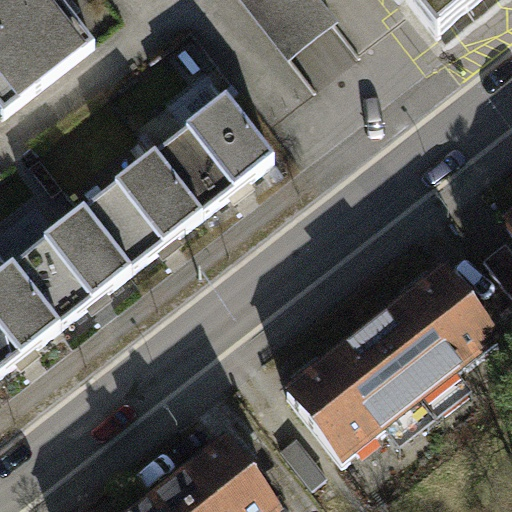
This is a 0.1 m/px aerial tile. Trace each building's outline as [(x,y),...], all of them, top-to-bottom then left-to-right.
[(54,0),(0,0),(0,54),(60,7),(54,0)] [(316,0),(241,0),(296,70),(319,52),(343,34),(316,0)] [(404,0),(437,41),(489,0),(404,0)] [(60,7),(0,54),(0,113),(11,127),(100,58),(60,7)] [(183,150),(168,161),(218,223),(289,166),(240,104),(228,113),(210,91),(164,127),(183,150)] [(84,203),(97,218),(147,280),(218,223),(168,161),(156,146),(84,203)] [(97,218),(25,275),(75,337),(147,280),(97,218)] [(511,228),(511,229),(511,230),(511,255),(492,271),(511,296),(511,228)] [(0,389),(4,394),(75,337),(25,275),(0,243),(0,389)] [(378,344),(437,416),(511,353),(511,349),(455,281),(378,344)] [(297,411),(356,482),(437,416),(378,344),(297,411)] [(162,511),(290,511),(242,450),(162,511)] [(304,450),(290,462),(322,501),(337,489),(304,450)]
